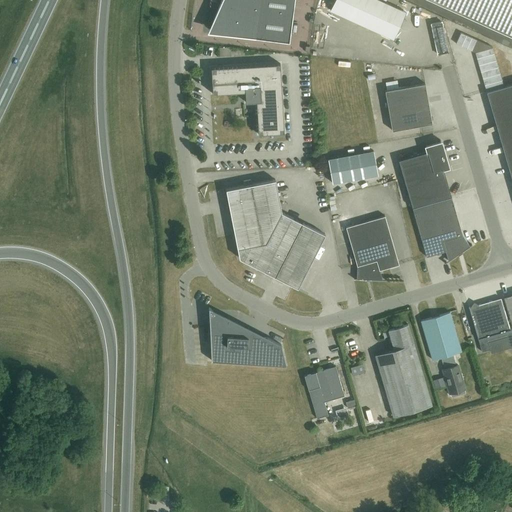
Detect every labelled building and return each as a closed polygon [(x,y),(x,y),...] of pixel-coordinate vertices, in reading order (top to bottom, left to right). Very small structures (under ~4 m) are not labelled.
[(293,0),(220,0),(213,17),(214,33),(288,42),(293,0)] [(405,12),(378,0),(334,0),(329,11),(392,40),(405,12)] [(511,0),(433,0),(511,35),(511,0)] [(461,33),(456,43),(461,46),(466,35),(461,33)] [(466,35),(461,46),(466,48),(471,37),(466,35)] [(471,37),(466,48),(472,51),(477,40),(471,37)] [(477,40),(472,51),(475,52),(475,53),(492,48),(492,47),(477,40)] [(492,48),(475,53),(477,58),(494,53),(492,48)] [(494,53),(477,58),(479,65),(496,60),(494,53)] [(496,60),(479,65),(480,71),(498,66),(496,60)] [(213,93),(244,92),(245,102),(256,102),(258,134),(283,133),(284,133),(281,89),(280,64),(210,68),(212,94),(213,94),(213,93)] [(498,66),(480,71),(482,78),(500,73),(498,66)] [(500,73),(482,78),(484,85),(502,80),(500,73)] [(502,80),(484,85),(486,91),(504,87),(502,80)] [(431,123),(424,83),(384,90),(391,130),(431,123)] [(486,91),(486,92),(511,181),(511,84),(504,87),(486,91)] [(426,256),(445,251),(448,261),(471,245),(471,244),(469,245),(462,235),(443,169),(447,167),(440,140),(439,140),(440,142),(425,147),(426,152),(398,160),(426,256)] [(373,151),(328,159),(332,183),(378,175),(373,151)] [(281,212),(275,180),(225,189),(239,258),(297,288),(324,234),(281,212)] [(398,265),(384,216),(345,227),(356,266),(356,278),(353,278),(353,279),(386,280),(386,279),(382,279),(379,270),(398,265)] [(511,294),(503,297),(511,326),(511,325),(511,294)] [(511,328),(509,330),(500,298),(469,307),(468,307),(477,340),(485,337),(487,342),(506,337),(509,348),(511,349),(511,328)] [(460,351),(449,312),(420,320),(432,359),(431,359),(432,360),(440,357),(442,363),(444,369),(442,369),(449,394),(464,389),(457,364),(455,365),(453,360),(452,354),(461,351),(460,351)] [(228,322),(212,321),(211,347),(210,347),(211,360),(285,365),(281,345),(267,337),(237,335),(237,325),(228,324),(228,322)] [(431,405),(407,324),(388,330),(393,349),(375,355),(393,416),(431,405)] [(344,396),(335,366),(304,375),(316,419),(327,415),(324,402),(344,396)] [(357,405),(356,400),(346,403),(348,408),(357,405)] [(454,493),(441,485),(434,499),(447,506),(454,493)]
